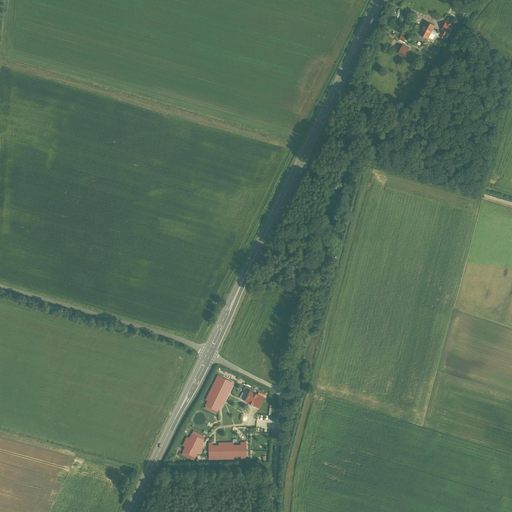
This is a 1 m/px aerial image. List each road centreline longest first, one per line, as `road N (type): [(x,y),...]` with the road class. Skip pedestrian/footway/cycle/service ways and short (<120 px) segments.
road 1 (secondary): [(380,0),(207,353)]
road 2 (track): [(276,390),(298,353),(324,229),(355,156)]
road 3 (unclassified): [(0,286),(207,353)]
road 4 (unclassified): [(207,353),(278,393),(274,511)]
road 5 (secondary): [(207,353),(129,511)]
road 6 (unclassified): [(511,204),(375,162)]
